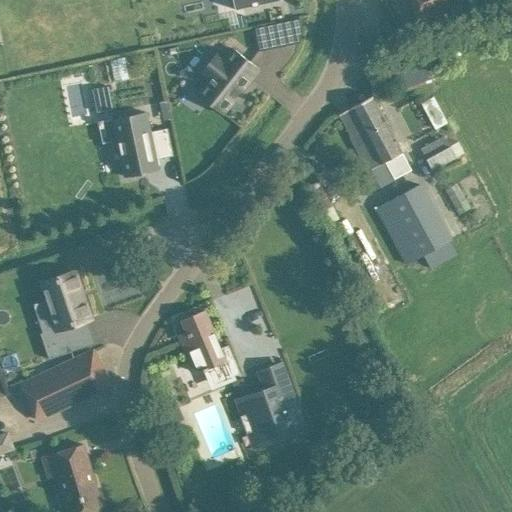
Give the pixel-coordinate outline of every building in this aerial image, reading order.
[(232,0),(235,9),(278,0),(232,0)] [(409,0),(418,20),(458,4),(456,0),(409,0)] [(198,94),(223,114),(259,69),(234,49),(225,59),(217,52),(216,53),(217,53),(201,73),(200,73),(200,74),(208,80),(198,94)] [(388,70),(397,93),(436,79),(427,56),(388,70)] [(339,114),(350,136),(384,117),(372,95),(339,114)] [(421,101),(433,128),(446,122),(434,95),(421,101)] [(112,140),(116,158),(120,157),(124,176),(158,169),(156,159),(173,155),(167,128),(150,131),(146,112),(112,119),(117,139),(112,140)] [(361,175),(403,152),(404,152),(384,117),(350,136),(349,136),(363,163),(356,167),(361,175)] [(426,159),(425,159),(431,170),(455,158),(448,146),(426,159)] [(403,152),(361,175),(370,192),(413,169),(403,152)] [(319,181),(307,187),(328,224),(339,218),(319,181)] [(378,198),(409,276),(453,258),(421,181),(378,198)] [(43,332),(40,333),(49,359),(72,351),(63,327),(87,319),(91,317),(75,271),(41,283),(47,299),(56,327),(43,332)] [(357,302),(339,309),(347,327),(364,320),(357,302)] [(204,371),(209,369),(215,383),(229,377),(229,378),(240,373),(228,345),(220,348),(205,311),(182,320),(189,337),(182,340),(196,372),(203,369),(204,371)] [(21,383),(33,409),(38,420),(110,386),(93,350),(21,383)] [(265,388),(243,395),(260,444),(305,428),(288,380),(265,388)] [(0,435),(0,453),(13,448),(7,433),(0,435)] [(51,454),(68,511),(91,511),(103,509),(83,444),(51,454)]
